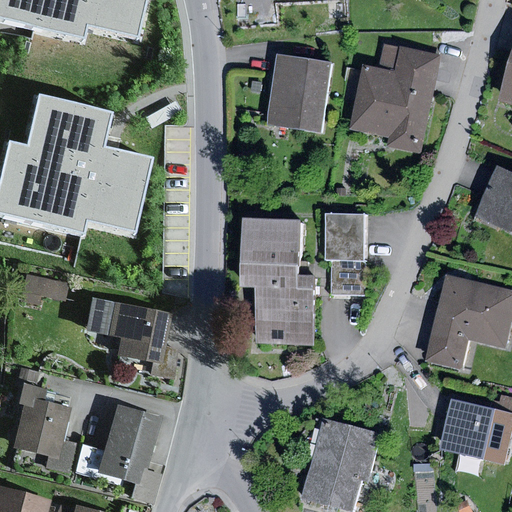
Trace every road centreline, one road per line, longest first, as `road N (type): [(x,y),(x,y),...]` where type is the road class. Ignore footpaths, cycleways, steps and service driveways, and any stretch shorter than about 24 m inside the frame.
road 1 (residential): [(202,417),(292,399),(367,352),(442,183),(494,0)]
road 2 (residential): [(202,417),(211,209),(207,42),(198,0)]
